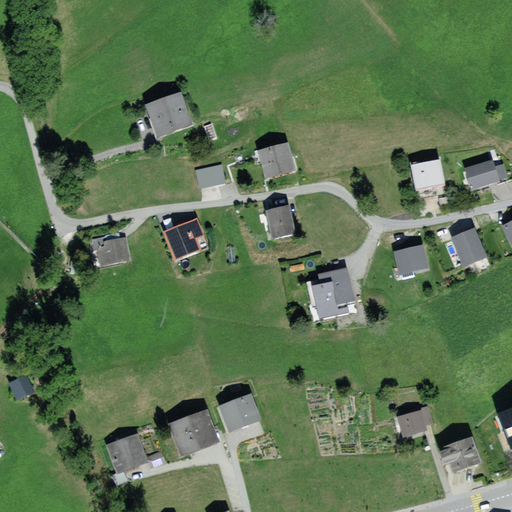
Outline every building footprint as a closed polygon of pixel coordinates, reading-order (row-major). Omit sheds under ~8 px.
[(145,104),(156,139),(193,126),(181,91),(145,104)] [(333,133),(336,151),(361,148),(359,130),(333,133)] [(288,145),(258,153),(266,183),(297,174),(288,145)] [(502,160),(466,170),(472,193),(500,185),(499,183),(508,180),(502,160)] [(440,162),(411,169),(417,195),(445,189),(440,162)] [(221,165),(195,171),(200,191),(226,185),(221,165)] [(289,204),(266,209),(272,239),(295,234),(289,204)] [(177,225),(163,232),(175,261),(200,249),(196,238),(204,235),(197,218),(185,222),(185,220),(184,218),(175,221),(177,225)] [(170,218),(163,221),(166,230),(173,227),(170,218)] [(511,220),(502,225),(511,245),(511,220)] [(475,227),(451,237),(464,267),(487,257),(475,227)] [(107,237),(92,241),(95,252),(97,252),(101,267),(131,260),(126,236),(108,240),(107,237)] [(424,244),(394,251),(399,275),(429,269),(424,244)] [(233,246),(227,247),(229,262),(236,262),(233,246)] [(347,266),(316,273),(318,283),(311,285),(318,318),(348,311),(346,302),(355,300),(347,266)] [(19,399),(33,393),(26,377),(12,383),(19,399)] [(235,403),(221,408),(229,432),(259,422),(250,398),(235,403)] [(419,411),(397,418),(403,438),(428,430),(426,425),(433,423),(427,406),(418,409),(419,411)] [(511,412),(497,417),(509,450),(511,448),(511,412)] [(207,413),(170,425),(180,456),(196,450),(218,443),(207,413)] [(444,448),(439,450),(444,464),(449,463),(452,472),(481,462),(472,436),(444,446),(444,448)] [(123,442),(109,447),(117,472),(146,462),(138,437),(123,442)]
